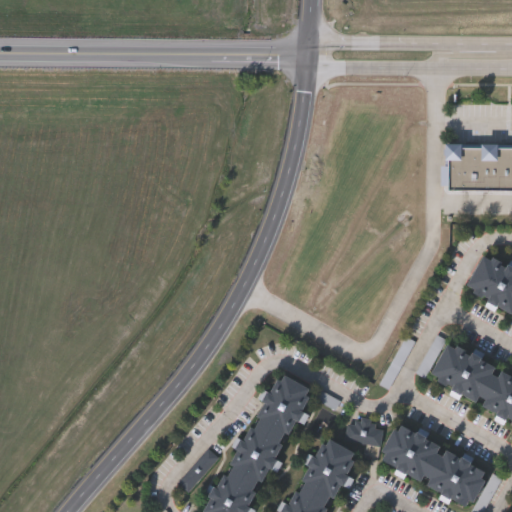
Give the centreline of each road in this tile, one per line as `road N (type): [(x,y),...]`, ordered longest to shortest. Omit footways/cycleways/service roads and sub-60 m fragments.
road 1 (secondary): [(67,511),(251,288),(299,146),(313,0)]
road 2 (secondary): [(311,57),(336,67),(511,68)]
road 3 (secondary): [(0,55),(183,56)]
road 4 (secondary): [(183,56),(311,57)]
